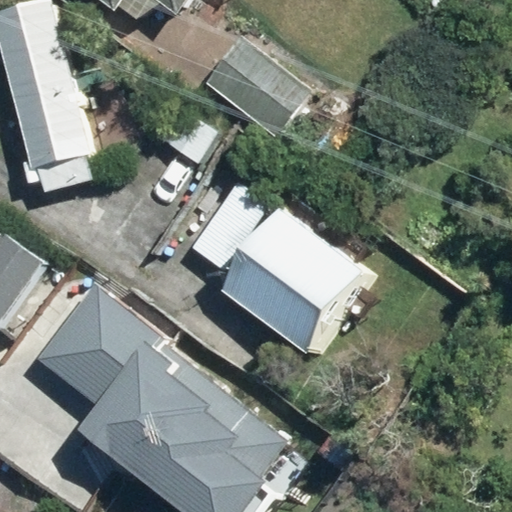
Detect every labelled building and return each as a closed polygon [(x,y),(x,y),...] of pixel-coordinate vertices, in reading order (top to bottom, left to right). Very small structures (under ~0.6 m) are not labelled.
[(71,0),(38,0),(7,8),(53,190),(115,174),(71,0)] [(114,0),(158,31),(177,4),(194,16),(205,0),(114,0)] [(235,53),(215,80),(282,131),(303,104),(235,53)] [(235,269),(286,202),(256,179),(205,246),(235,269)] [(299,200),(235,289),(327,356),(392,267),(299,200)] [(0,339),(1,340),(61,262),(0,215),(0,339)] [(204,511),(275,511),(321,457),(181,341),(186,336),(110,273),(49,347),(117,403),(99,425),(204,511)] [(0,511),(36,511),(0,486),(0,511)]
